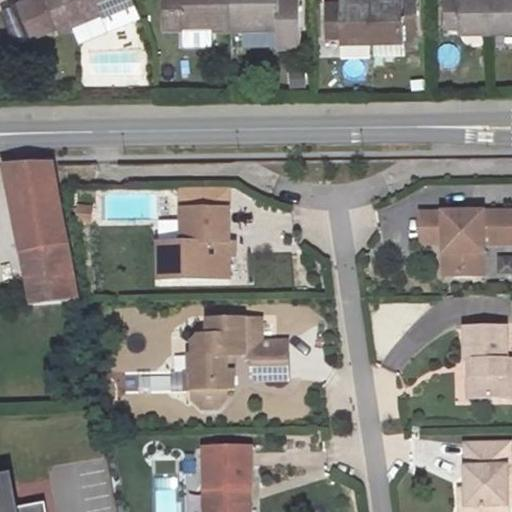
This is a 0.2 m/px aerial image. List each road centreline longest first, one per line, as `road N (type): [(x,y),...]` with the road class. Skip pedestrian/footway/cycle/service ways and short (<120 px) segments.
road 1 (tertiary): [(0,134),(511,123)]
road 2 (residential): [(333,195),(381,511)]
